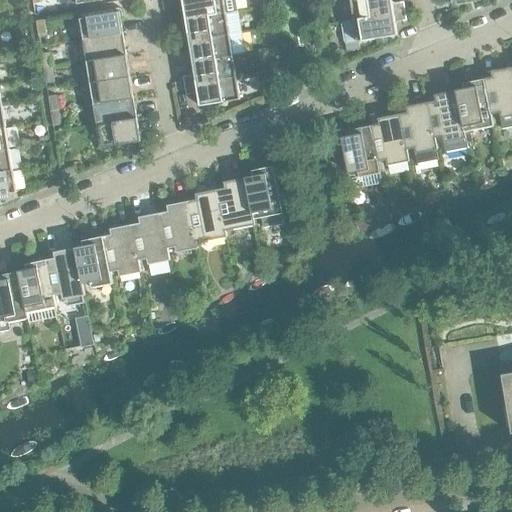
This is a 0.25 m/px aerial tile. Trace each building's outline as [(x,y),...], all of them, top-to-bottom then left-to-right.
[(186,20),(238,11),(236,0),(172,0),(170,0),(171,1),(172,9),(172,10),(181,8),(184,10),(186,20)] [(350,0),(353,19),(406,11),(404,1),(395,3),(392,1),(391,0),(350,0)] [(172,9),(171,1),(163,2),(164,10),(172,9)] [(123,34),(120,11),(123,11),(122,6),(81,13),(82,18),(79,18),(83,40),(123,34)] [(177,43),(241,32),(238,11),(186,20),(187,29),(185,32),(176,33),(177,43)] [(406,11),(353,19),(343,21),(347,43),(397,35),(396,25),(398,22),(407,20),(406,11)] [(47,34),(44,20),(36,21),(38,36),(47,34)] [(193,62),(233,56),(245,54),(241,32),(177,43),(179,52),(188,51),(191,53),(193,62)] [(86,62),(127,55),(123,34),(83,40),(86,62)] [(50,52),(41,54),(44,69),(52,67),(50,52)] [(90,83),(130,76),(127,55),(86,62),(90,83)] [(184,86),(237,77),(233,56),(193,62),(194,72),(192,74),(183,76),(184,81),(184,86)] [(491,114),(492,114),(500,113),(503,128),(511,126),(511,66),(497,70),(499,76),(484,79),(491,114)] [(55,82),(52,67),(44,69),(46,84),(55,82)] [(93,104),(134,98),(130,76),(90,83),(93,104)] [(184,81),(183,76),(174,77),(176,87),(184,86),(184,81)] [(240,99),(237,77),(184,86),(185,88),(186,95),(195,94),(198,96),(200,106),(240,99)] [(463,126),(464,125),(471,124),(472,130),(494,126),(492,114),(491,114),(484,79),(469,82),(470,87),(455,90),(463,126)] [(185,88),(184,86),(176,87),(177,97),(186,95),(185,88)] [(434,138),(436,137),(443,136),(446,152),(468,147),(464,125),(463,126),(455,90),(440,93),(442,99),(427,102),(434,138)] [(57,95),(48,96),(51,111),(59,110),(57,95)] [(97,126),(137,119),(134,98),(93,104),(97,126)] [(406,149),(407,149),(414,148),(416,154),(438,149),(436,137),(434,138),(427,102),(412,105),(413,111),(399,114),(406,149)] [(61,125),(59,110),(51,111),(53,126),(61,125)] [(378,161),(379,161),(386,160),(387,166),(410,161),(407,149),(406,149),(399,114),(384,117),(385,123),(371,125),(378,161)] [(137,119),(97,126),(100,148),(141,141),(137,119)] [(340,132),(348,173),(352,192),(384,186),(379,161),(378,161),(371,125),(340,132)] [(6,127),(0,128),(0,149),(10,148),(6,127)] [(49,142),(48,135),(39,137),(40,143),(49,142)] [(10,148),(0,149),(0,171),(13,170),(10,148)] [(75,166),(61,172),(64,180),(78,174),(75,166)] [(252,213),(253,213),(260,212),(263,228),(285,223),(274,166),(258,169),(259,175),(245,178),(252,213)] [(0,194),(17,192),(13,170),(0,171),(0,194)] [(231,187),(217,189),(224,225),(225,225),(232,223),(233,229),(255,225),(253,213),(252,213),(245,178),(230,181),(231,187)] [(224,225),(217,189),(202,192),(203,198),(188,201),(195,237),(196,236),(203,235),(205,241),(227,237),(225,225),(224,225)] [(195,237),(188,201),(173,204),(175,210),(160,213),(167,248),(168,248),(175,247),(176,253),(199,249),(196,236),(195,237)] [(394,204),(387,208),(389,215),(398,212),(394,204)] [(167,248),(160,213),(145,216),(146,222),(131,225),(139,261),(139,260),(147,259),(148,265),(171,260),(168,248),(167,248)] [(367,215),(355,220),(359,230),(372,224),(367,215)] [(139,261),(131,225),(116,228),(117,233),(103,236),(110,272),(111,272),(118,270),(120,276),(142,272),(139,260),(139,261)] [(114,284),(111,272),(110,272),(103,236),(88,239),(89,245),(75,248),(82,284),(83,283),(90,282),(91,288),(114,284)] [(85,295),(83,283),(82,284),(75,248),(60,251),(61,257),(46,260),(53,295),(55,295),(62,294),(63,300),(85,295)] [(53,295),(46,260),(31,263),(33,268),(18,271),(25,307),(26,307),(29,319),(30,323),(59,317),(55,295),(53,295)] [(6,323),(29,319),(26,307),(25,307),(18,271),(3,274),(4,280),(0,280),(0,318),(5,317),(6,323)] [(90,332),(81,334),(83,344),(92,342),(90,332)] [(40,357),(35,361),(42,368),(49,362),(45,357),(40,357)] [(41,384),(38,369),(27,370),(30,386),(41,384)] [(511,372),(502,374),(511,434),(511,433),(511,372)]
